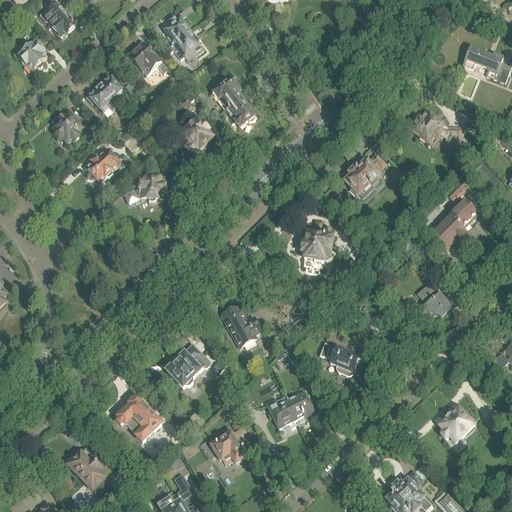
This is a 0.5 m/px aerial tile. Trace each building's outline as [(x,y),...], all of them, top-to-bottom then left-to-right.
[(72,22),(57,5),(53,9),(53,8),(48,13),(47,12),(40,18),(46,25),(47,24),(50,27),(49,27),(60,40),(65,35),(67,37),(76,29),(71,23),(72,22)] [(182,21),(186,18),(181,12),(173,19),(174,21),(162,30),(164,33),(169,40),(168,40),(173,47),(170,49),(170,50),(191,34),(182,21)] [(197,59),(205,53),(191,34),(170,50),(165,53),(168,58),(173,54),(176,52),(184,62),(185,60),(187,62),(195,56),(197,59)] [(44,69),(43,65),(48,61),(44,57),(46,55),(35,43),(18,60),(32,75),(36,71),(41,71),(44,69)] [(147,80),(150,77),(150,78),(158,71),(164,77),(169,73),(150,53),(149,54),(143,47),(129,60),(147,80)] [(487,75),(487,76),(486,79),(505,87),(511,70),(502,66),(504,61),(494,58),(494,60),(471,51),(470,54),(469,53),(466,60),(467,61),(463,70),(465,71),(465,70),(473,73),(475,68),(488,73),(487,75)] [(98,89),(113,105),(118,101),(117,99),(123,94),(109,79),(98,89)] [(165,100),(179,88),(174,80),(168,84),(171,88),(161,95),(165,100)] [(226,113),(243,100),(237,93),(240,91),(233,81),(213,95),(226,113)] [(134,99),(139,94),(131,85),(126,90),(134,99)] [(113,105),(98,89),(87,99),(86,101),(93,108),(94,106),(104,117),(110,111),(112,114),(115,112),(116,113),(118,111),(116,108),(115,108),(113,105)] [(255,123),(255,120),(257,119),(243,100),(226,113),(239,131),(248,124),(251,126),(255,123)] [(195,111),(187,102),(181,107),(189,117),(195,111)] [(118,111),(116,113),(119,116),(124,112),(118,105),(116,108),(118,111)] [(84,133),(69,116),(60,124),(61,126),(56,131),(58,134),(57,135),(56,138),(60,142),(62,142),(67,148),(72,143),(75,144),(79,141),(79,137),(84,133)] [(463,132),(446,131),(425,116),(421,121),(420,120),(410,133),(432,149),(441,138),(447,140),(447,145),(463,146),(463,132)] [(477,130),(480,125),(471,120),(468,124),(477,130)] [(199,156),(214,141),(209,135),(210,134),(198,121),(181,137),(190,147),(186,151),(193,159),(198,155),(199,156)] [(89,132),(98,141),(103,136),(95,127),(89,132)] [(458,158),(470,167),(489,142),(481,136),(479,139),(477,138),(475,136),(474,136),(469,133),(464,133),(464,134),(468,135),(473,138),(458,158)] [(118,138),(124,145),(128,142),(122,134),(118,138)] [(129,153),(140,143),(135,137),(124,147),(129,153)] [(511,155),(511,146),(506,140),(502,145),(511,155)] [(113,178),(113,175),(121,168),(108,154),(98,162),(96,160),(91,165),(93,167),(87,173),(91,176),(89,178),(89,180),(90,182),(91,184),(92,184),(95,184),(97,183),(100,187),(107,180),(109,181),(113,178)] [(158,174),(164,169),(155,158),(149,163),(158,174)] [(350,178),(343,184),(351,192),(350,193),(356,200),(357,199),(359,200),(360,199),(363,203),(375,191),(373,189),(378,183),(377,183),(383,177),(379,173),(381,172),(382,173),(387,168),(377,158),(372,163),(375,166),(373,168),(367,161),(356,171),(354,169),(347,176),(350,178)] [(403,187),(412,178),(401,167),(392,175),(403,187)] [(141,201),(148,202),(149,205),(155,205),(157,202),(163,202),(164,196),(165,196),(166,187),(164,187),(164,181),(142,180),(142,183),(140,183),(139,192),(142,193),(142,195),(138,194),(138,193),(128,193),(127,203),(138,204),(138,202),(140,201),(141,201)] [(463,181),(446,197),(454,205),(471,189),(463,181)] [(465,205),(432,239),(447,255),(457,246),(463,252),(473,243),(466,236),(463,233),(478,219),(477,217),(465,205)] [(421,227),(410,238),(416,244),(427,233),(421,227)] [(324,234),(316,233),(315,237),(301,235),(300,246),(303,246),(302,255),(305,256),(304,261),(314,262),(314,264),(324,265),(324,260),(330,261),(333,235),(324,234)] [(372,265),(375,262),(369,255),(360,264),(351,273),(359,282),(374,267),(372,265)] [(437,288),(446,298),(453,292),(444,282),(437,288)] [(442,321),(454,312),(431,286),(417,298),(426,308),(421,313),(442,321)] [(101,292),(97,288),(96,288),(93,291),(93,292),(97,296),(98,296),(101,293),(101,292)] [(240,352),(257,342),(255,339),(262,335),(254,320),(247,324),(239,310),(222,320),(240,352)] [(326,325),(323,333),(328,335),(332,327),(326,325)] [(295,342),(304,354),(309,349),(300,338),(295,342)] [(293,345),(292,346),(288,343),(281,349),(286,353),(286,354),(291,365),(303,359),(293,345)] [(333,349),(332,350),(325,347),(320,359),(327,362),(327,363),(332,365),(331,367),(337,369),(335,374),(345,379),(345,378),(352,381),(353,376),(354,376),(360,360),(338,351),(337,351),(333,349)] [(185,356),(166,374),(184,392),(186,390),(189,390),(193,386),(193,383),(203,374),(201,372),(204,370),(205,371),(206,371),(207,371),(210,368),(210,367),(210,366),(203,358),(193,348),(185,356)] [(499,377),(504,372),(496,363),(490,368),(499,377)] [(224,373),(219,368),(216,372),(220,377),(224,373)] [(239,396),(245,408),(255,404),(247,389),(239,396)] [(308,426),(318,421),(307,398),(306,398),(304,395),(298,398),(295,393),(284,398),(297,424),(298,423),(298,422),(304,419),(308,426)] [(293,426),(297,424),(284,398),(284,399),(287,404),(284,405),(284,406),(280,408),(276,402),(266,407),(279,433),(286,429),(293,426)] [(131,408),(118,421),(119,422),(118,425),(121,428),(124,427),(126,429),(127,428),(137,439),(136,439),(142,445),(151,437),(167,454),(178,444),(162,426),(137,401),(130,407),(131,408)] [(456,447),(476,428),(459,411),(455,407),(449,414),(451,417),(445,422),(442,419),(436,425),(440,429),(439,429),(444,434),(442,435),(441,438),(445,442),(448,442),(450,440),(456,447)] [(497,412),(491,418),(500,428),(506,422),(497,412)] [(246,456),(236,441),(246,435),(240,424),(233,428),(236,433),(232,435),(211,449),(222,465),(224,464),(227,468),(234,464),(236,468),(246,462),(244,458),(246,456)] [(67,469),(93,495),(107,481),(101,476),(103,474),(91,462),(89,463),(81,455),(67,469)] [(416,491),(433,476),(424,467),(415,475),(407,482),(408,482),(403,487),(401,485),(400,486),(398,485),(393,489),(395,491),(391,495),(393,496),(387,502),(393,509),(391,511),(419,511),(422,510),(423,511),(428,511),(432,509),(425,501),(416,491)] [(195,511),(194,509),(190,511),(184,503),(194,497),(182,478),(174,483),(181,494),(158,508),(160,511),(195,511)] [(132,498),(139,492),(131,483),(124,489),(132,498)] [(441,506),(446,511),(460,511),(448,499),(441,506)]
